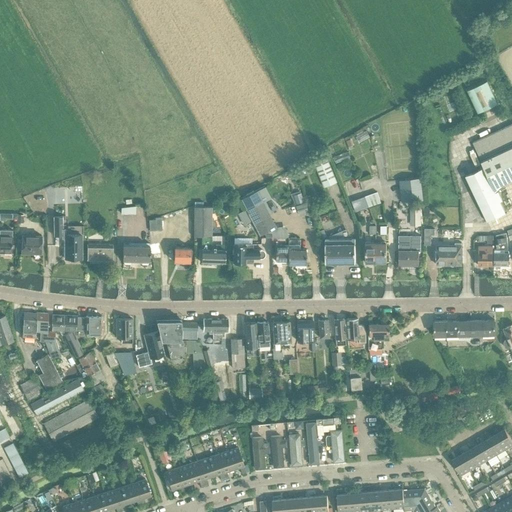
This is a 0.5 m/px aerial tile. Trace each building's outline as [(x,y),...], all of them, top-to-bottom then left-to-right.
[(487,81),(467,91),(478,113),(497,104),(487,81)] [(484,167),(466,176),(487,221),(505,213),(499,200),(502,199),(498,192),(496,193),(495,192),(503,184),(511,180),(511,124),(473,142),(481,161),(484,167)] [(337,182),(326,154),(313,160),(324,187),(337,182)] [(208,169),(192,176),(194,182),(211,176),(208,169)] [(291,179),(297,176),(293,169),(287,172),(291,179)] [(419,178),(404,180),(406,202),(419,200),(421,200),(419,178)] [(264,186),(240,199),(246,209),(262,201),(270,197),(264,186)] [(377,192),(365,197),(368,207),(381,203),(377,192)] [(301,194),(294,196),(297,204),(304,202),(301,194)] [(365,197),(353,201),(356,211),(368,207),(365,197)] [(262,201),(246,209),(260,236),(264,233),(266,238),(275,238),(287,238),(288,238),(287,226),(276,227),(262,201)] [(306,203),(296,206),(298,215),(308,212),(306,207),(307,207),(306,203)] [(216,250),(211,250),(211,207),(194,207),(194,237),(201,237),(201,263),(226,263),(226,250),(223,250),(224,245),(216,244),(216,250)] [(251,221),(244,210),(237,214),(244,225),(251,221)] [(421,210),(412,210),(411,226),(421,226),(421,210)] [(53,226),(54,237),(58,237),(62,236),(63,236),(62,229),(62,225),(62,216),(53,216),(53,226)] [(150,231),(162,230),(161,218),(155,218),(156,221),(155,220),(149,220),(150,231)] [(356,239),(351,239),(347,228),(328,236),(329,239),(326,239),(326,264),(356,263),(356,239)] [(0,229),(0,252),(12,253),(12,230),(0,229)] [(66,229),(62,229),(63,236),(62,236),(62,239),(65,239),(65,259),(81,259),(82,235),(66,235),(66,229)] [(431,236),(435,236),(435,229),(425,229),(424,245),(431,245),(431,236)] [(507,253),(507,244),(506,233),(495,236),(497,249),(494,249),(494,265),(509,265),(509,253),(507,253)] [(21,236),(20,255),(41,256),(42,236),(21,236)] [(397,252),(397,257),(399,257),(399,265),(401,265),(401,267),(407,267),(407,265),(419,265),(419,251),(421,251),(421,236),(411,236),(411,244),(399,244),(399,251),(399,252),(397,252)] [(233,238),(233,263),(235,263),(235,265),(243,265),(243,263),(252,263),(252,258),(260,258),(262,258),(263,257),(264,256),(264,255),(265,254),(264,252),(264,251),(263,250),(261,249),(260,249),(260,244),(252,244),(252,243),(251,243),(252,238),(233,238)] [(287,238),(275,238),(275,244),(275,262),(288,262),(288,260),(288,244),(287,244),(287,241),(287,238)] [(299,238),(287,238),(287,241),(287,244),(288,244),(288,260),(288,262),(288,264),(306,264),(306,249),(300,249),(299,238)] [(136,261),(136,243),(123,242),(122,260),(136,261)] [(136,261),(150,261),(150,243),(136,243),(136,261)] [(366,263),(376,263),(376,243),(365,243),(366,263)] [(376,263),(387,263),(387,243),(376,243),(376,263)] [(461,265),(462,243),(455,243),(454,246),(437,246),(436,265),(461,265)] [(113,259),(113,244),(87,244),(87,259),(113,259)] [(190,262),(190,248),(174,247),(174,262),(190,262)] [(492,252),(492,247),(479,247),(479,266),(493,266),(493,252),(492,252)] [(35,330),(36,313),(24,312),(22,336),(34,337),(35,330)] [(47,313),(36,313),(35,330),(40,330),(39,340),(45,340),(48,354),(50,358),(59,355),(54,340),(53,340),(54,331),(46,330),(47,313)] [(53,314),(52,328),(57,329),(60,336),(65,333),(65,329),(64,329),(64,323),(63,323),(64,315),(53,314)] [(0,338),(2,343),(13,340),(5,315),(0,316),(0,338)] [(64,315),(63,323),(64,323),(64,329),(65,329),(65,333),(71,330),(76,330),(86,330),(86,317),(77,317),(77,316),(64,315)] [(86,330),(86,333),(95,333),(102,333),(102,317),(86,316),(86,317),(86,330)] [(132,318),(116,318),(116,337),(121,337),(121,343),(132,343),(132,318)] [(357,318),(345,319),(345,320),(348,349),(363,347),(363,341),(365,341),(364,332),(361,324),(357,325),(357,319),(357,318)] [(181,338),(180,322),(180,319),(156,319),(161,340),(165,339),(171,361),(182,361),(182,353),(193,352),(194,369),(207,369),(198,340),(184,341),(184,340),(181,340),(181,338)] [(227,331),(227,319),(202,319),(202,330),(212,330),(211,339),(220,339),(220,336),(223,336),(223,330),(227,331)] [(335,345),(345,344),(343,319),(334,319),(335,345)] [(311,342),(313,342),(312,320),(296,321),(297,341),(301,340),(301,343),(311,342)] [(328,320),(318,320),(319,337),(329,337),(328,320)] [(434,321),(434,324),(434,330),(434,335),(459,334),(465,334),(470,334),(482,334),(482,340),(487,340),(495,340),(495,334),(495,320),(470,320),(458,320),(434,321)] [(258,346),(269,345),(267,321),(256,322),(258,346)] [(289,321),(272,322),(273,342),(272,342),(272,348),(280,348),(283,348),(283,342),(289,342),(289,321)] [(196,323),(180,322),(181,338),(198,338),(198,330),(196,330),(196,323)] [(243,323),(245,347),(256,346),(254,322),(243,323)] [(511,351),(511,323),(505,327),(506,327),(503,329),(507,338),(504,339),(505,340),(503,342),(505,347),(508,348),(510,347),(511,351)] [(383,335),(388,335),(387,324),(367,324),(368,349),(383,349),(383,335)] [(63,335),(74,358),(82,353),(72,330),(63,335)] [(142,353),(136,355),(139,367),(145,365),(151,364),(150,358),(163,355),(158,332),(144,335),(148,352),(142,353)] [(242,338),(229,338),(229,353),(242,352),(242,338)] [(110,367),(118,364),(109,344),(102,347),(110,367)] [(279,348),(272,348),(273,358),(282,358),(282,352),(279,352),(279,348)] [(208,350),(203,351),(208,371),(213,369),(212,365),(211,365),(210,361),(211,360),(208,350)] [(93,385),(104,378),(90,351),(78,357),(81,362),(76,365),(82,378),(88,375),(93,385)] [(130,352),(114,352),(119,363),(132,360),(130,352)] [(340,352),(332,352),(333,365),(341,365),(340,352)] [(48,354),(36,360),(43,372),(39,374),(46,388),(61,380),(50,358),(48,354)] [(132,360),(119,363),(124,375),(135,373),(132,360)] [(297,360),(288,360),(289,375),(298,374),(297,360)] [(349,370),(350,392),(360,391),(360,387),(362,386),(362,381),(359,381),(359,376),(361,376),(360,369),(349,370)] [(34,377),(20,385),(28,400),(42,392),(34,377)] [(389,377),(379,379),(381,386),(391,385),(389,377)] [(78,379),(30,404),(36,415),(83,390),(78,379)] [(95,397),(106,391),(102,382),(91,388),(95,397)] [(219,384),(214,385),(218,402),(223,400),(219,384)] [(318,394),(317,385),(307,386),(307,394),(318,394)] [(459,385),(446,389),(448,395),(461,391),(459,385)] [(273,386),(262,386),(263,397),(274,396),(273,386)] [(259,388),(249,388),(249,397),(259,397),(260,397),(259,388)] [(217,405),(215,395),(212,396),(211,392),(202,395),(204,403),(212,401),(214,405),(217,405)] [(430,401),(438,399),(436,392),(428,394),(430,401)] [(54,440),(98,417),(89,399),(45,422),(54,440)] [(314,423),(304,423),(308,465),(318,464),(317,446),(320,446),(319,441),(316,441),(314,423)] [(8,427),(6,428),(9,435),(12,434),(14,433),(11,426),(8,427)] [(102,426),(63,442),(67,450),(106,434),(102,426)] [(5,428),(0,430),(0,441),(9,437),(5,428)] [(511,440),(505,429),(496,434),(500,442),(505,450),(511,445),(511,440)] [(334,463),(344,462),(341,430),(330,431),(334,463)] [(280,432),(270,433),(272,467),(283,467),(282,448),(286,448),(285,440),(281,440),(280,432)] [(300,434),(289,435),(291,466),(302,465),(301,447),(304,446),(303,441),(301,441),(300,434)] [(496,434),(487,439),(492,447),(496,455),(497,454),(504,450),(505,450),(500,442),(496,434)] [(253,468),(264,467),(263,454),(268,453),(267,443),(262,443),(262,438),(251,439),(253,468)] [(487,439),(478,444),(483,452),(488,460),(496,455),(492,447),(487,439)] [(13,443),(4,448),(19,476),(20,477),(28,473),(28,472),(13,443)] [(478,444),(470,449),(474,457),(479,465),(488,460),(483,452),(478,444)] [(242,474),(246,473),(244,465),(238,447),(227,451),(233,469),(240,467),(242,474)] [(470,449),(461,454),(470,470),(479,465),(474,457),(470,449)] [(168,450),(157,453),(161,464),(171,461),(168,450)] [(227,471),(233,469),(227,451),(217,455),(225,480),(229,479),(227,471)] [(461,454),(452,460),(461,476),(470,470),(461,454)] [(222,481),(225,480),(217,455),(207,458),(213,476),(219,474),(222,481)] [(206,478),(213,476),(207,458),(196,461),(205,487),(209,486),(206,478)] [(201,488),(205,487),(196,461),(186,465),(192,483),(199,480),(201,488)] [(186,485),(192,483),(186,465),(176,468),(184,494),(188,492),(186,485)] [(181,495),(184,494),(176,468),(165,472),(171,490),(178,487),(181,495)] [(504,469),(496,474),(498,477),(507,472),(504,469)] [(95,472),(88,474),(90,481),(98,478),(95,472)] [(135,483),(134,483),(138,494),(141,505),(142,504),(146,503),(144,498),(151,495),(146,479),(135,483)] [(134,483),(125,486),(127,494),(130,502),(136,500),(138,506),(141,505),(138,494),(134,483)] [(114,490),(118,501),(121,511),(122,511),(125,510),(124,504),(130,502),(127,494),(125,486),(114,490)] [(404,511),(405,511),(403,489),(392,490),(393,509),(404,508),(404,511)] [(414,510),(425,489),(403,491),(403,489),(405,511),(414,510)] [(414,511),(428,511),(437,507),(435,508),(425,489),(414,510),(414,511)] [(104,493),(106,501),(109,509),(116,507),(117,511),(119,511),(121,511),(118,501),(114,490),(104,493)] [(382,510),(393,509),(392,490),(380,491),(382,510)] [(372,511),(382,510),(380,491),(370,492),(372,511)] [(361,511),(372,511),(370,492),(359,493),(361,511)] [(94,496),(93,497),(97,507),(98,511),(103,511),(109,509),(106,501),(104,493),(94,496)] [(350,511),(356,511),(361,511),(359,493),(349,494),(350,511)] [(338,511),(350,511),(349,494),(337,495),(338,511)] [(316,497),(317,511),(328,511),(327,496),(316,497)] [(84,500),(83,500),(86,508),(87,511),(98,511),(97,507),(93,497),(84,500)] [(306,511),(317,511),(316,497),(305,498),(306,511)] [(505,511),(511,511),(511,501),(510,497),(500,502),(505,511)] [(295,511),(306,511),(305,498),(295,499),(295,511)] [(285,511),(295,511),(295,499),(284,500),(285,511)] [(73,503),(75,511),(87,511),(86,508),(83,500),(73,503)] [(273,511),(285,511),(284,500),(273,501),(273,511)] [(494,511),(505,511),(500,502),(492,507),(494,511)] [(75,511),(73,503),(63,507),(64,511),(75,511)]
